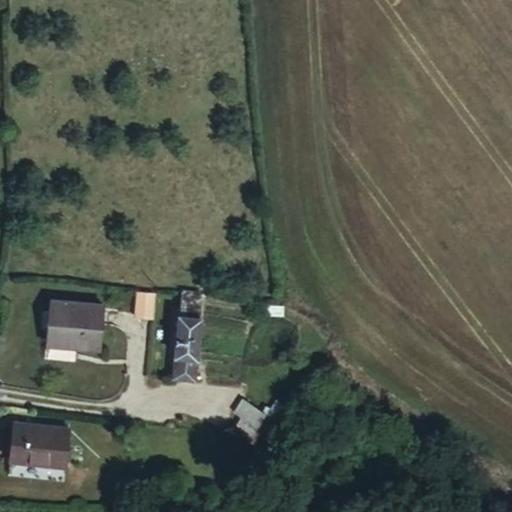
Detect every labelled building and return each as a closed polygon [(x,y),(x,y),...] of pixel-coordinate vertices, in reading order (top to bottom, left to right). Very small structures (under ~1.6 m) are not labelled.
[(198,384),(209,289),(185,288),(175,381),(198,384)] [(134,290),(134,315),(153,315),(153,290),(134,290)] [(102,304),(46,300),(42,344),(99,349),(102,304)] [(269,424),(252,415),(240,439),(256,448),(269,424)] [(62,434),(11,429),(8,467),(60,470),(62,434)]
